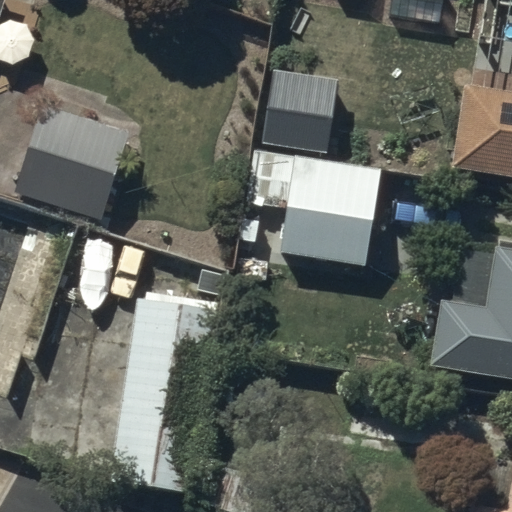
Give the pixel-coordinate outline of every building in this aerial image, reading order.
[(0,28),(8,5),(0,2),(0,28)] [(259,146),(326,158),(335,111),(286,102),(289,77),(272,75),(259,146)] [(511,114),(467,107),(454,178),(511,188),(511,114)] [(133,146),(52,119),(23,204),(104,231),(133,146)] [(373,175),(289,162),(274,254),(358,268),(373,175)] [(511,267),(497,265),(487,328),(437,320),(428,377),(511,390),(511,267)] [(225,324),(150,311),(120,491),(195,503),(219,358),(225,324)] [(219,478),(208,511),(284,511),(288,500),(219,478)]
